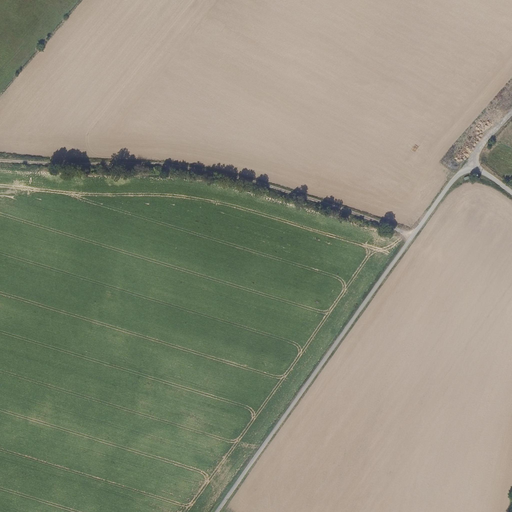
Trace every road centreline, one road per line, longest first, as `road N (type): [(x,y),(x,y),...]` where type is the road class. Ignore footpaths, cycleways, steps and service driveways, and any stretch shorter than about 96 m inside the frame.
road 1 (unclassified): [(511,193),(466,163),(214,511)]
road 2 (track): [(0,159),(203,169),(409,235)]
